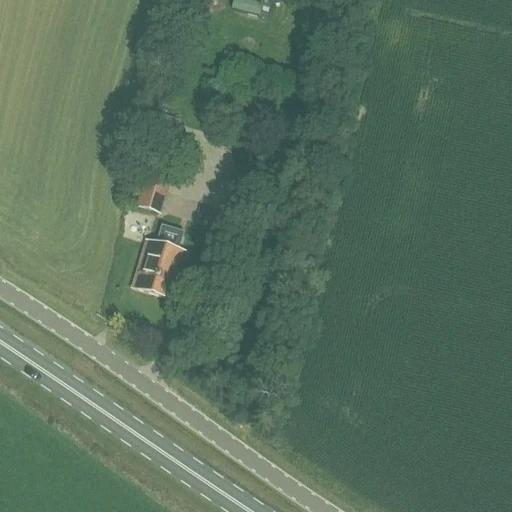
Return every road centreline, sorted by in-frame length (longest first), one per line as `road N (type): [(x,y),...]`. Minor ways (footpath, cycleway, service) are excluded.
road 1 (unclassified): [(322,511),(0,291)]
road 2 (primary): [(248,511),(0,345)]
